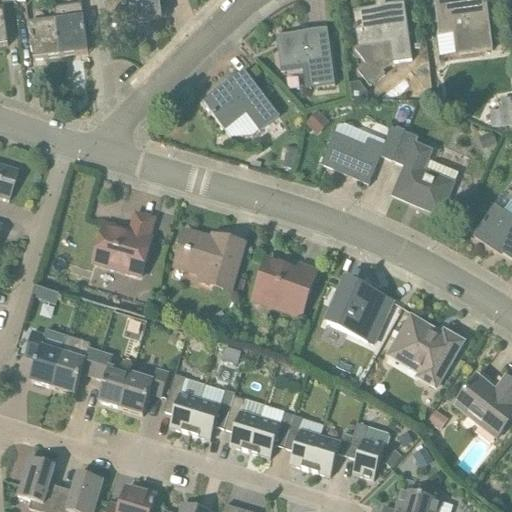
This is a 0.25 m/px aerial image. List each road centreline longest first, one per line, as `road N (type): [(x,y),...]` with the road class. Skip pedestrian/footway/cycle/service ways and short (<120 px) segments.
road 1 (residential): [(511,317),(366,236),(96,152)]
road 2 (residential): [(349,511),(161,451),(113,457),(0,428)]
road 3 (residential): [(0,353),(67,142)]
road 4 (residential): [(96,152),(248,0)]
